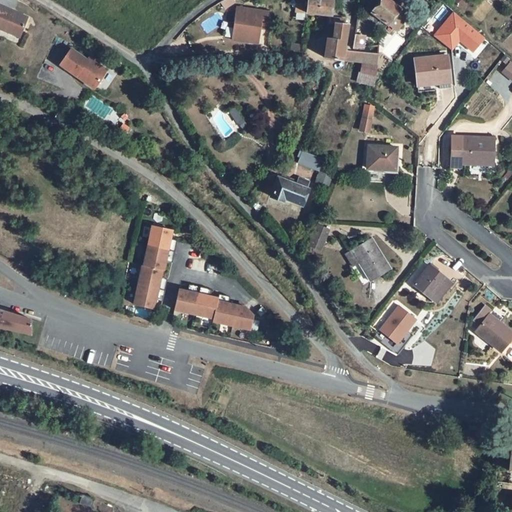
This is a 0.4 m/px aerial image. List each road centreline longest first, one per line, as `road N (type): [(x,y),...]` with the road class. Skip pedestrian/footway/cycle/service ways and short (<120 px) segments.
road 1 (residential): [(0,102),(156,181),(327,348),(338,369),(335,383)]
road 2 (residential): [(399,399),(270,235),(201,165),(143,66)]
road 3 (primary): [(0,368),(132,416),(342,511)]
road 4 (unclassified): [(47,301),(114,327),(335,383)]
road 5 (residential): [(511,264),(435,204),(422,223),(500,287)]
road 6 (residential): [(149,60),(262,48),(319,60)]
road 7 (residential): [(159,511),(0,458)]
road 8 (residential): [(143,66),(33,0)]
